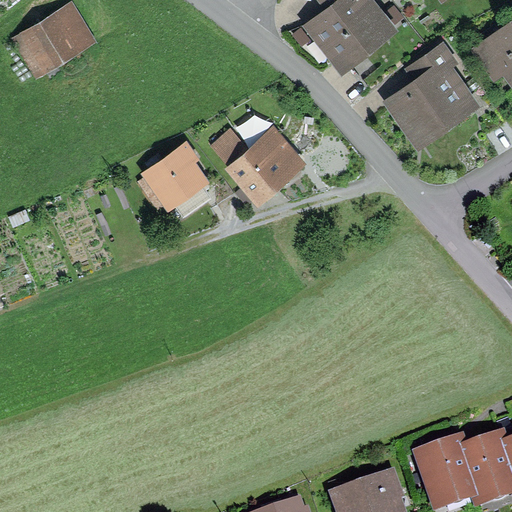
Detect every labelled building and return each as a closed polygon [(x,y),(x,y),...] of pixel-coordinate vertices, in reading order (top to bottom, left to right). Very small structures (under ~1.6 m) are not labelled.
[(341,60),(385,25),(365,0),(327,0),(334,8),(313,25),(341,60)] [(69,6),(15,40),(35,70),(76,44),(73,39),(85,32),(69,6)] [(511,67),(511,26),(496,39),(490,31),(476,41),(482,49),(480,50),(495,71),(507,62),(511,67)] [(394,100),(420,135),(467,102),(442,67),(451,60),(440,45),(414,63),(425,78),(394,100)] [(237,192),(246,202),(296,159),(273,132),(247,155),(240,146),(243,144),(231,129),(213,145),(247,183),(237,192)] [(207,196),(200,186),(207,182),(191,160),(195,158),(186,144),(177,150),(179,153),(151,172),(153,174),(144,181),(159,202),(168,196),(169,198),(172,196),(183,213),(207,196)] [(511,443),(504,447),(500,437),(499,438),(511,474),(511,443)] [(478,498),(511,486),(511,474),(499,438),(463,451),(459,441),(458,442),(474,489),(478,498)] [(436,503),(474,489),(458,442),(420,455),(436,503)] [(390,479),(340,496),(345,511),(394,511),(390,498),(396,495),(390,479)] [(295,511),(290,498),(248,511),(295,511)]
